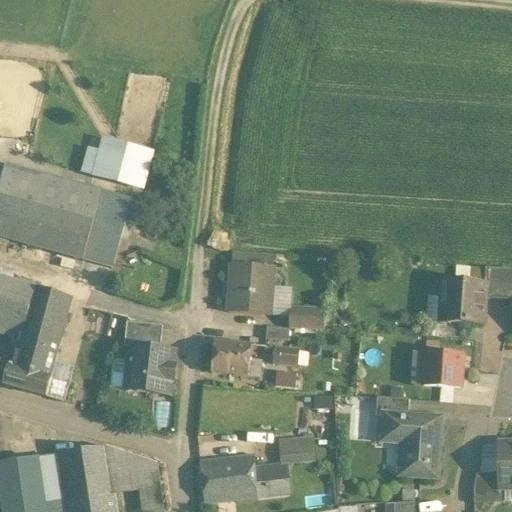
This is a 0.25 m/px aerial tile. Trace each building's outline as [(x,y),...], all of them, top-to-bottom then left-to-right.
[(90,146),(84,174),(149,189),(159,149),(106,137),(103,149),(90,146)] [(103,192),(6,165),(0,187),(0,238),(84,262),(90,239),(103,192)] [(132,200),(103,192),(90,239),(119,247),(126,223),(132,200)] [(148,204),(132,200),(126,223),(142,227),(148,204)] [(119,247),(90,239),(84,262),(113,270),(119,247)] [(233,254),(232,266),(274,268),(275,256),(233,254)] [(296,260),(287,260),(286,271),(296,272),(296,260)] [(274,268),(232,266),(229,314),(271,317),(273,289),(274,268)] [(486,270),(463,269),(462,285),(485,286),(486,270)] [(511,271),(486,270),(485,286),(486,286),(486,300),(511,301),(511,271)] [(0,311),(19,318),(27,320),(36,288),(1,277),(0,282),(0,311)] [(462,285),(444,283),(444,297),(442,324),(484,326),(486,300),(486,286),(485,286),(462,285)] [(27,320),(19,318),(15,333),(22,335),(23,333),(61,344),(73,299),(36,288),(27,320)] [(288,290),(273,289),(271,317),(291,318),(291,317),(291,308),(287,308),(288,290)] [(442,324),(444,297),(431,297),(429,323),(442,324)] [(325,310),(291,308),(291,317),(292,317),(292,318),(325,320),(325,310)] [(19,318),(0,311),(0,328),(15,333),(19,318)] [(325,320),(292,318),(292,317),(291,317),(291,318),(290,330),(324,332),(325,320)] [(163,328),(127,324),(125,349),(131,349),(131,348),(160,351),(163,328)] [(290,330),(267,328),(266,340),(290,342),(290,330)] [(61,344),(23,333),(22,335),(14,365),(52,376),(61,344)] [(252,346),(216,342),(212,374),(249,378),(251,362),(252,346)] [(160,351),(131,348),(131,349),(126,392),(170,397),(172,382),(175,382),(176,368),(173,368),(175,353),(160,351)] [(301,351),(275,349),(274,366),(299,368),(301,351)] [(427,355),(425,387),(461,390),(463,357),(427,355)] [(259,362),(251,362),(249,378),(261,380),(262,368),(258,368),(259,362)] [(10,368),(1,365),(0,368),(0,380),(5,382),(5,383),(10,368)] [(52,376),(14,365),(13,368),(10,368),(5,383),(5,382),(4,386),(47,398),(52,380),(51,380),(52,376)] [(298,376),(280,375),(279,389),(297,391),(298,376)] [(410,402),(378,400),(377,418),(385,418),(385,417),(409,419),(410,402)] [(409,419),(385,417),(385,418),(384,442),(404,444),(401,476),(438,479),(441,421),(409,419)] [(282,465),(255,468),(256,483),(265,482),(264,475),(288,473),(287,466),(315,464),(313,440),(280,443),(282,465)] [(511,445),(498,446),(498,474),(498,490),(506,490),(511,489),(511,445)] [(498,446),(483,447),(480,474),(498,474),(498,446)] [(108,448),(57,456),(64,497),(66,511),(117,511),(118,511),(121,511),(120,503),(116,504),(113,484),(108,449),(108,448)] [(141,485),(160,487),(157,465),(108,449),(113,484),(141,485)] [(57,456),(38,459),(44,500),(64,497),(57,456)] [(254,458),(201,464),(206,505),(257,499),(256,483),(255,468),(254,458)] [(38,459),(0,464),(0,477),(5,511),(66,511),(64,497),(44,500),(38,459)] [(288,473),(264,475),(265,482),(256,483),(257,499),(290,495),(288,473)] [(480,474),(478,474),(475,489),(474,505),(506,505),(506,490),(498,490),(498,474),(480,474)] [(163,511),(160,487),(141,485),(145,511),(163,511)] [(354,493),(343,493),(343,506),(354,506),(354,493)] [(415,511),(416,503),(395,505),(394,511),(415,511)]
